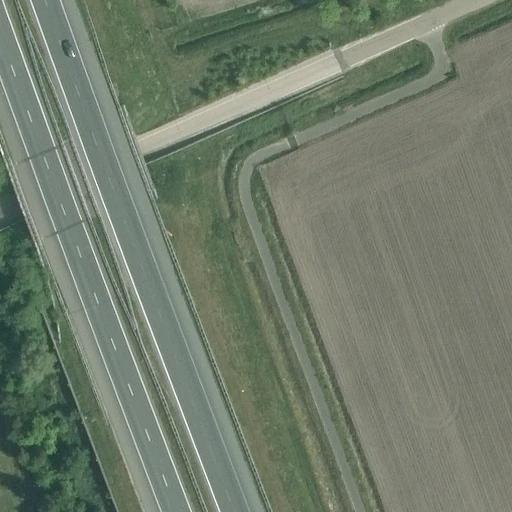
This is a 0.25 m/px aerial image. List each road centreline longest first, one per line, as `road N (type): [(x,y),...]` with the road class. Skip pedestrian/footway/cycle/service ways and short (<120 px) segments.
road 1 (motorway): [(237,511),(47,0)]
road 2 (unclassified): [(0,207),(476,0)]
road 3 (motorway): [(0,38),(174,511)]
